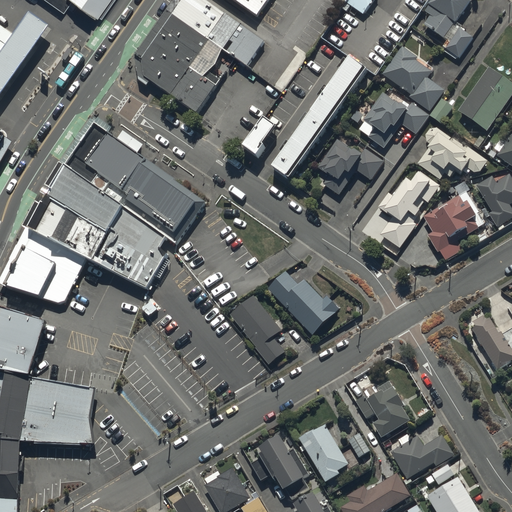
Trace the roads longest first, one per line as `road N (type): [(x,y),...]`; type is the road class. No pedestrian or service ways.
road 1 (residential): [(87,77),(356,260),(403,318)]
road 2 (residential): [(77,511),(403,318)]
road 3 (residential): [(403,318),(511,493)]
road 4 (secondary): [(87,77),(0,221)]
road 5 (residential): [(403,318),(511,253)]
